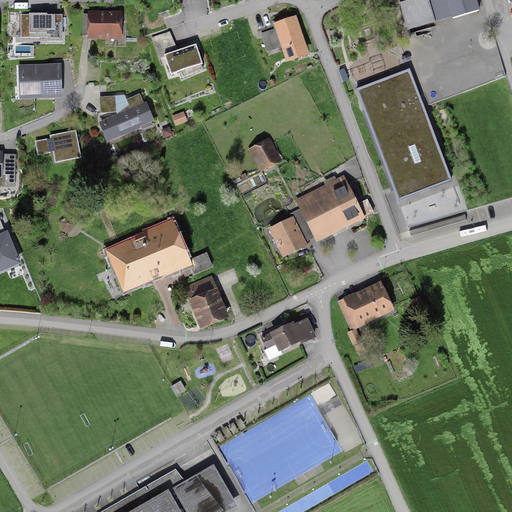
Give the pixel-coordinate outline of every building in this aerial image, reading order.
[(398,0),(408,32),(436,24),(435,23),(451,18),(452,20),(480,12),(476,0),(398,0)] [(83,36),(87,36),(87,39),(122,40),(122,12),(88,11),(88,14),(83,14),(83,36)] [(29,15),(21,15),(21,39),(47,39),(47,43),(63,43),(63,27),(67,27),(67,17),(63,17),(63,15),(48,15),(48,14),(29,14),(29,15)] [(287,64),(310,56),(296,17),(282,21),(273,24),(282,48),(287,64)] [(267,53),(282,48),(273,24),(282,21),(281,19),(272,22),(274,29),(260,34),(267,53)] [(338,37),(335,30),(329,32),(332,39),(338,37)] [(164,56),(178,51),(177,48),(170,32),(151,38),(158,59),(165,57),(164,56)] [(203,66),(196,45),(178,51),(164,56),(165,57),(171,76),(203,66)] [(18,65),(19,100),(62,99),(62,65),(18,65)] [(452,182),(410,70),(356,90),(398,203),(452,182)] [(140,94),(126,100),(128,106),(119,114),(117,115),(99,123),(106,143),(142,129),(142,132),(152,127),(152,124),(154,122),(146,103),(144,104),(140,94)] [(125,96),(99,97),(100,114),(116,113),(117,115),(119,114),(128,106),(126,100),(125,96)] [(172,117),(176,126),(187,122),(184,112),(172,117)] [(165,139),(173,135),(170,127),(161,130),(165,139)] [(76,131),(50,136),(50,138),(35,141),(37,156),(53,153),(55,163),(82,158),(76,131)] [(270,138),(248,150),(261,173),(283,161),(270,138)] [(15,187),(16,155),(3,154),(2,176),(6,177),(6,187),(15,187)] [(248,178),(246,174),(232,181),(234,186),(248,178)] [(314,239),(317,244),(366,220),(365,218),(375,213),(368,200),(358,205),(344,176),(337,180),(335,176),(324,182),(325,185),(295,200),(299,209),(314,239)] [(306,243),(314,239),(299,209),(288,215),(290,219),(293,217),(306,243)] [(465,215),(410,231),(411,236),(466,220),(465,215)] [(75,227),(73,219),(65,217),(59,222),(61,231),(69,233),(75,227)] [(269,229),(283,259),(308,247),(306,243),(293,217),(290,219),(269,229)] [(190,266),(194,275),(213,267),(207,253),(190,260),(173,220),(143,233),(144,236),(106,251),(124,294),(190,266)] [(0,273),(21,265),(8,232),(5,233),(0,234),(0,273)] [(201,331),(230,319),(212,276),(183,288),(201,331)] [(343,300),(338,302),(351,332),(356,329),(356,330),(369,325),(368,323),(394,312),(381,282),(355,294),(354,294),(343,299),(343,300)] [(424,306),(420,297),(410,301),(415,310),(424,306)] [(281,352),(299,344),(300,346),(317,339),(308,319),(306,320),(303,314),(287,321),(289,325),(261,338),(266,350),(264,351),(268,361),(269,361),(270,364),(284,358),(281,352)] [(356,330),(356,329),(351,332),(347,333),(353,345),(361,341),(356,330)] [(362,342),(354,345),(358,355),(366,351),(362,342)] [(353,366),(356,374),(366,370),(363,362),(353,366)] [(176,396),(186,390),(181,382),(171,387),(176,396)] [(184,483),(176,469),(101,511),(229,511),(237,508),(225,486),(214,466),(184,483)]
